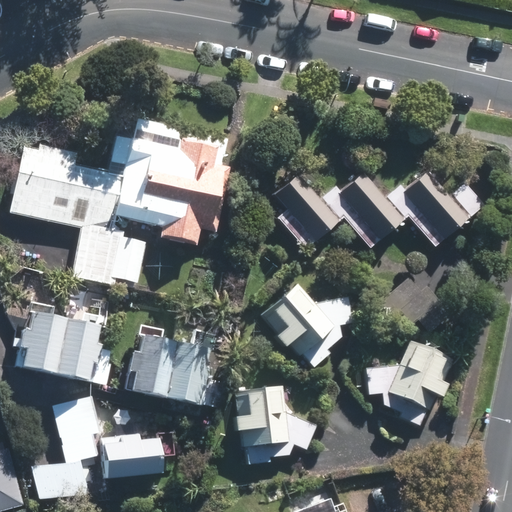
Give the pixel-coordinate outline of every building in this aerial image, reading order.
[(133,120),(129,139),(128,139),(123,138),(113,136),(111,136),(103,173),(89,170),(68,276),(111,285),(113,279),(134,283),(143,242),(119,237),(120,233),(109,231),(112,217),(158,227),(156,238),(194,245),(197,229),(213,232),(227,167),(219,165),(225,137),(133,119),(133,120)] [(5,213),(45,221),(57,164),(72,167),(75,152),(20,141),(5,213)] [(358,172),(337,192),(331,186),(315,200),(293,175),(269,196),(282,209),(273,217),(302,250),(310,242),(311,242),(339,218),(366,249),(375,241),(376,242),(405,217),(431,246),(440,238),(440,239),(480,205),(460,183),(445,197),(423,171),(401,190),(397,185),(382,198),(358,172)] [(349,324),(344,298),(311,304),(293,283),(257,315),(274,333),(270,337),(281,349),(285,345),(296,358),(298,355),(308,367),(325,354),(322,351),(338,337),(336,326),(349,324)] [(91,344),(95,327),(28,313),(25,330),(19,329),(15,349),(18,350),(14,365),(17,366),(17,368),(83,382),(84,380),(87,380),(90,365),(93,365),(97,345),(91,344)] [(201,368),(205,350),(138,336),(135,353),(129,352),(125,372),(127,373),(124,388),(127,389),(127,391),(193,405),(193,403),(197,404),(200,388),(202,388),(207,368),(201,368)] [(438,398),(443,385),(440,383),(449,360),(405,340),(394,365),(362,368),(364,394),(378,392),(380,405),(398,413),(397,416),(416,425),(423,409),(425,410),(432,395),(438,398)] [(301,449),(312,426),(282,412),(278,385),(231,390),(234,416),(229,417),(231,433),(237,432),(239,447),(242,447),(244,463),(265,461),(265,457),(285,454),(290,444),(301,449)] [(86,494),(77,460),(95,456),(90,434),(98,432),(88,394),(48,405),(62,463),(50,466),(59,500),(86,494)] [(0,428),(0,473),(11,471),(0,428)] [(101,480),(152,474),(147,433),(97,438),(101,480)] [(332,511),(328,499),(292,511),(332,511)]
